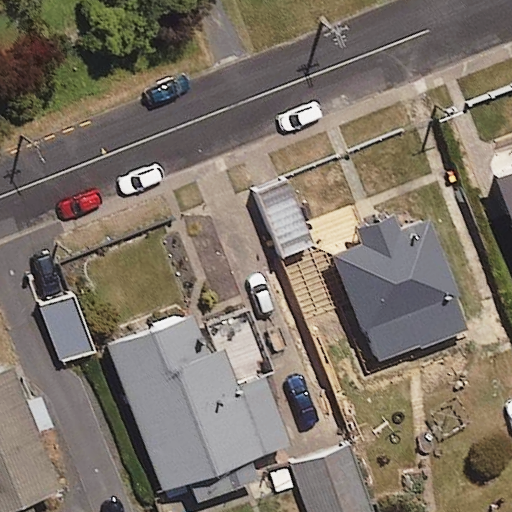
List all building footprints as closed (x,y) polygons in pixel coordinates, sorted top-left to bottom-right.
[(511,224),(511,160),(490,169),(511,224)] [(276,252),(307,241),(286,180),(254,192),(276,252)] [(423,215),(393,226),(386,209),(349,224),(355,240),(329,250),(373,359),(465,323),(423,215)] [(57,359),(88,347),(68,293),(37,304),(57,359)] [(247,314),(193,334),(184,310),(103,341),(159,487),(186,476),(194,498),(252,475),(244,453),(283,439),(257,371),(268,367),(247,314)] [(31,388),(17,394),(4,361),(0,362),(0,511),(30,511),(24,495),(53,484),(30,427),(45,421),(31,388)] [(307,511),(360,511),(368,510),(347,443),(291,461),(307,511)]
